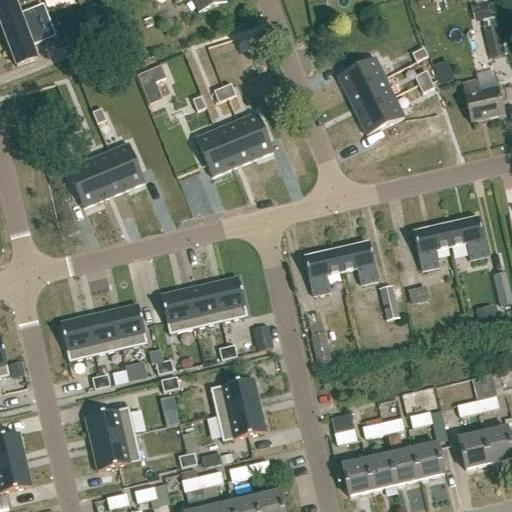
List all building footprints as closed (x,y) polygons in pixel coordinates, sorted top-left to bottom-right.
[(171,0),(174,5),(188,0),(192,0),(198,16),(224,6),(222,0),(171,0)] [(0,7),(0,26),(5,39),(49,22),(44,9),(32,13),(32,11),(20,16),(14,2),(0,7)] [(49,22),(5,39),(16,68),(36,61),(31,47),(44,43),(43,41),(54,36),(49,22)] [(504,57),(497,29),(484,32),(491,61),(504,57)] [(94,33),(72,41),(77,53),(98,45),(94,33)] [(423,51),(412,56),(416,65),(428,60),(423,51)] [(375,61),(337,79),(347,99),(385,81),(375,61)] [(426,74),(414,80),(418,88),(430,82),(426,74)] [(385,81),(347,99),(356,119),(394,100),(385,81)] [(430,82),(418,88),(422,97),(434,91),(430,82)] [(479,95),(476,83),(461,86),(469,125),(502,118),(496,91),(479,95)] [(231,87),(222,90),(227,103),(236,99),(231,87)] [(222,90),(213,94),(218,106),(227,103),(222,90)] [(201,99),(192,103),(197,115),(206,111),(201,99)] [(394,100),(356,119),(366,139),(404,120),(394,100)] [(257,116),(236,125),(252,164),(273,155),(257,116)] [(104,117),(94,121),(99,133),(109,129),(104,117)] [(236,125),(216,133),(232,172),(252,164),(236,125)] [(82,126),(74,130),(79,142),(87,138),(82,126)] [(74,130),(65,133),(70,145),(79,142),(74,130)] [(216,133),(196,141),(212,180),(232,172),(216,133)] [(188,144),(180,147),(176,137),(148,147),(165,191),(201,177),(188,144)] [(128,147),(108,156),(124,194),(144,186),(128,147)] [(108,156),(88,164),(104,203),(124,194),(108,156)] [(88,164),(67,172),(83,211),(104,203),(88,164)] [(446,228),(451,250),(466,247),(470,263),(487,259),(478,221),(446,228)] [(435,254),(451,250),(446,228),(413,236),(422,274),(439,270),(435,254)] [(336,253),(341,275),(357,272),(361,288),(377,284),(369,246),(336,253)] [(341,275),(336,253),(304,261),(312,299),(329,295),(326,279),(341,275)] [(511,307),(504,276),(492,279),(500,310),(511,307)] [(238,280),(211,286),(221,326),(247,320),(238,280)] [(211,286),(186,292),(195,332),(221,326),(211,286)] [(399,320),(391,289),(377,293),(385,324),(399,320)] [(186,292),(160,298),(169,338),(195,332),(186,292)] [(136,306),(110,312),(119,351),(145,345),(136,306)] [(495,322),(492,307),(474,312),(478,327),(495,322)] [(421,346),(444,343),(439,311),(416,315),(421,346)] [(110,312),(85,318),(94,357),(119,351),(110,312)] [(85,318),(58,324),(68,363),(94,357),(85,318)] [(330,366),(321,326),(309,329),(317,369),(330,366)] [(267,329),(253,332),(258,354),(272,351),(267,329)] [(1,337),(0,337),(0,378),(10,377),(1,337)] [(234,348),(226,350),(229,362),(237,360),(234,348)] [(226,350),(218,352),(221,363),(229,362),(226,350)] [(161,353),(148,355),(151,367),(155,367),(158,378),(166,376),(163,365),(161,353)] [(206,354),(194,355),(195,370),(207,369),(206,354)] [(171,363),(163,365),(166,376),(174,374),(171,363)] [(22,373),(11,375),(14,386),(25,384),(22,373)] [(107,377),(99,379),(102,391),(110,389),(107,377)] [(495,399),(490,378),(471,382),(476,403),(495,399)] [(99,379),(91,381),(94,393),(102,391),(99,379)] [(176,380),(168,382),(171,393),(179,392),(176,380)] [(168,382),(161,383),(163,395),(171,393),(168,382)] [(216,418),(260,408),(253,382),(210,392),(216,418)] [(498,411),(495,399),(475,404),(478,416),(498,411)] [(475,404),(455,408),(458,420),(478,416),(475,404)] [(222,445),(266,435),(260,408),(216,418),(222,445)] [(90,448),(134,438),(127,411),(84,421),(90,448)] [(431,426),(428,415),(408,420),(411,431),(431,426)] [(400,422),(381,426),(384,437),(403,433),(400,422)] [(381,426),(362,431),(365,442),(384,437),(381,426)] [(355,443),(351,427),(333,432),(336,448),(355,443)] [(482,436),(489,467),(511,462),(511,455),(506,431),(482,436)] [(0,468),(26,463),(20,436),(0,440),(0,468)] [(489,467),(482,436),(458,442),(465,473),(489,467)] [(96,475),(140,464),(134,438),(90,448),(96,475)] [(171,438),(138,447),(141,459),(174,451),(171,438)] [(437,446),(413,452),(420,483),(444,478),(437,446)] [(389,457),(396,489),(420,483),(413,452),(389,457)] [(194,456),(186,458),(189,469),(197,468),(194,456)] [(232,456),(220,459),(222,468),(234,465),(232,456)] [(218,457),(203,461),(205,471),(220,467),(218,457)] [(365,463),(372,494),(396,489),(389,457),(365,463)] [(186,458),(178,460),(181,471),(189,469),(186,458)] [(0,497),(32,490),(26,463),(0,468),(0,497)] [(348,500),(372,494),(365,463),(341,468),(348,500)] [(247,480),(270,474),(267,464),(244,470),(247,480)] [(249,487),(247,480),(244,470),(225,475),(230,492),(249,487)] [(220,475),(201,479),(203,491),(223,486),(220,475)] [(201,479),(181,484),(184,496),(203,491),(201,479)] [(156,502),(153,491),(135,496),(137,506),(156,502)] [(255,500),(257,511),(283,511),(279,494),(255,500)] [(113,511),(128,509),(126,497),(106,502),(108,511),(113,511)] [(231,506),(232,511),(257,511),(255,500),(231,506)]
